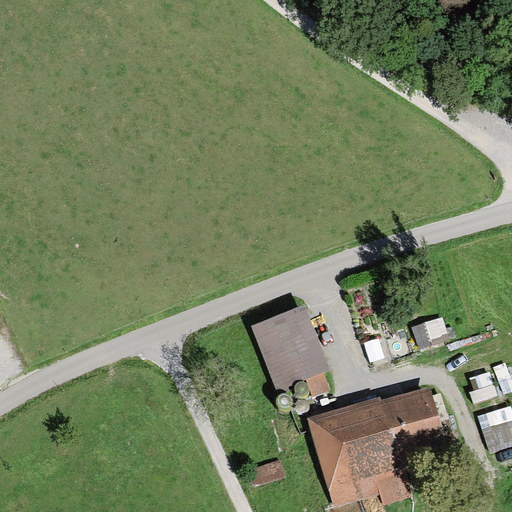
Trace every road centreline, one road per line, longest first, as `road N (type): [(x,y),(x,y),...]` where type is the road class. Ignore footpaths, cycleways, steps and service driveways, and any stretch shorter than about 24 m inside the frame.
road 1 (residential): [(511,210),(165,326),(66,367),(0,407)]
road 2 (track): [(281,0),(511,160)]
